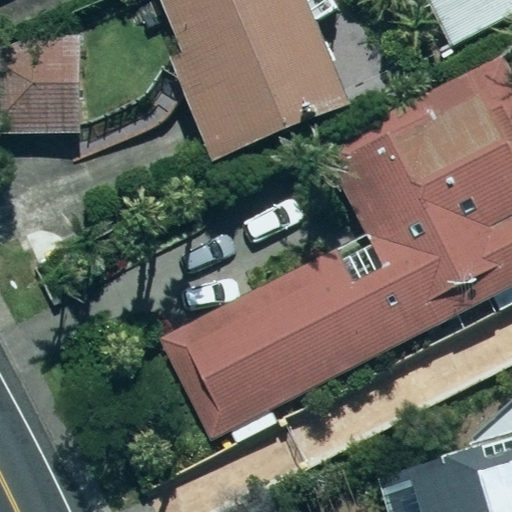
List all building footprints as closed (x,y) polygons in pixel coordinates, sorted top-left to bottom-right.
[(350,108),(302,0),(162,0),(216,167),(350,108)] [(511,0),(423,0),(430,14),(401,27),(417,63),(511,18),(511,0)] [(78,98),(80,37),(30,35),(28,96),(78,98)] [(511,75),(504,58),(318,145),(352,216),(291,245),(306,276),(168,340),(212,434),(511,293),(511,75)] [(511,511),(511,407),(470,438),(475,455),(351,489),(356,511),(511,511)]
